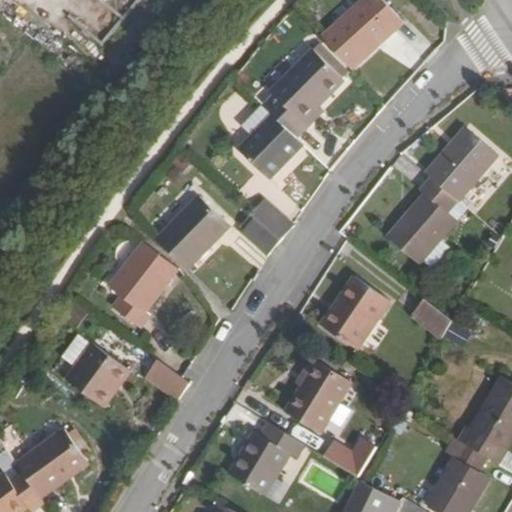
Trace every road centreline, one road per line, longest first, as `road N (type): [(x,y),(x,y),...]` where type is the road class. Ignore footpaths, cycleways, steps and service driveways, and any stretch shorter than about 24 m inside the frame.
road 1 (residential): [(134,511),(319,215),(447,65),(511,21)]
road 2 (track): [(0,352),(72,240),(112,197),(244,334)]
road 3 (track): [(112,197),(281,0)]
